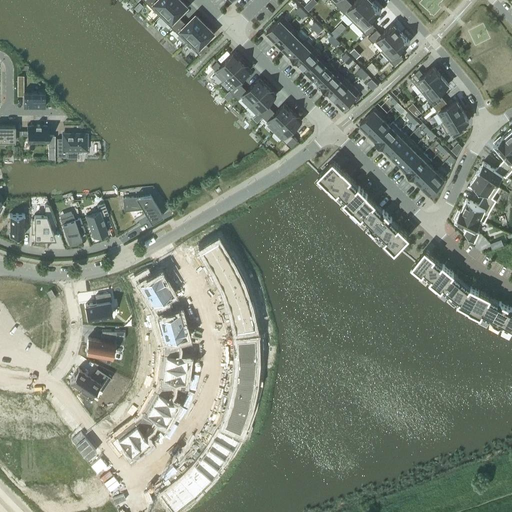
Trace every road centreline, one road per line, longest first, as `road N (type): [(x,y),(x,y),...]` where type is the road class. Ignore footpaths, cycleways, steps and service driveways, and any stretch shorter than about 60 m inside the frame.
road 1 (residential): [(54,502),(125,479),(158,457),(184,431),(201,392),(205,328),(160,243)]
road 2 (residential): [(160,243),(282,171),(336,128)]
road 3 (residential): [(389,0),(475,92),(488,130)]
road 4 (residential): [(0,384),(38,386),(64,367),(73,321),(68,276)]
road 5 (residential): [(336,128),(233,29)]
road 6 (residential): [(124,262),(114,241),(53,254),(0,240)]
road 7 (residential): [(431,228),(336,128)]
